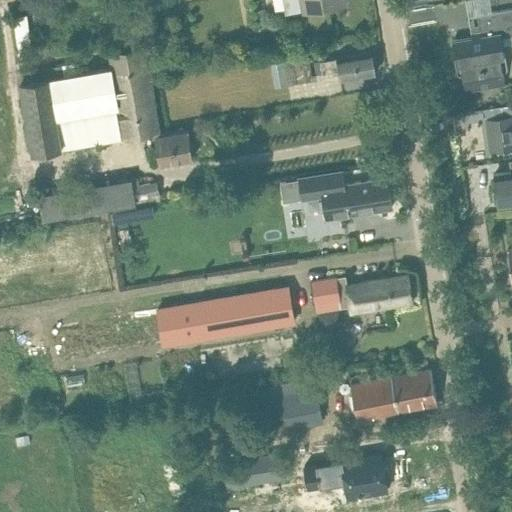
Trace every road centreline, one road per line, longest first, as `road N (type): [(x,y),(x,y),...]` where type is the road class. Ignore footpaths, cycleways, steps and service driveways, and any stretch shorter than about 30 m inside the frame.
road 1 (tertiary): [(442,331),(384,0)]
road 2 (tertiary): [(469,511),(442,331)]
